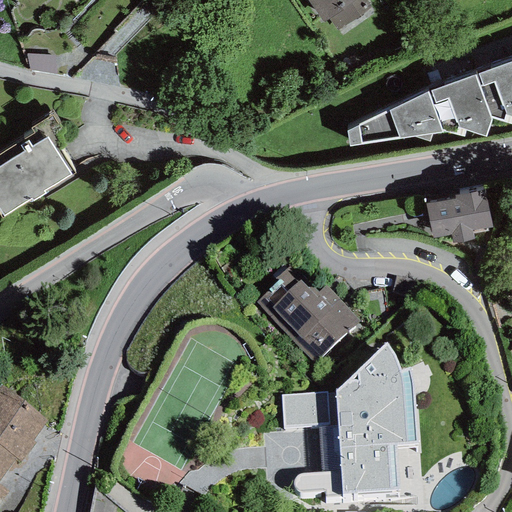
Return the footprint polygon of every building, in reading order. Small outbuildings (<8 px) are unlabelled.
[(365,0),(306,0),(323,23),(329,19),(336,30),(370,7),(365,0)] [(511,61),(478,73),(431,90),(347,130),(349,147),(416,137),(428,141),(431,134),(442,131),(455,137),(457,128),(485,138),(491,118),(503,124),(505,116),(511,117),(511,61)] [(0,212),(3,216),(31,199),(32,201),(45,194),(43,191),(76,171),(54,135),(61,130),(52,115),(31,128),(34,134),(0,155),(0,212)] [(455,199),(425,204),(431,238),(450,235),(452,244),(473,240),(472,231),(491,228),(484,190),(454,196),(455,199)] [(278,282),(256,302),(314,364),(359,322),(324,285),(317,292),(311,286),(308,289),(300,280),(303,277),(291,264),(275,279),(278,282)] [(386,343),(335,390),(338,470),(323,472),(301,475),(298,476),(295,478),(293,480),(292,485),(294,489),(299,491),(302,492),(309,492),(314,491),(324,491),(325,499),(342,497),(342,493),(397,490),(394,445),(417,444),(413,387),(410,368),(401,370),(394,354),(386,343)] [(48,420),(0,386),(0,385),(0,481),(16,459),(21,462),(35,443),(33,441),(48,420)] [(325,393),(280,397),(283,427),(327,423),(325,393)]
